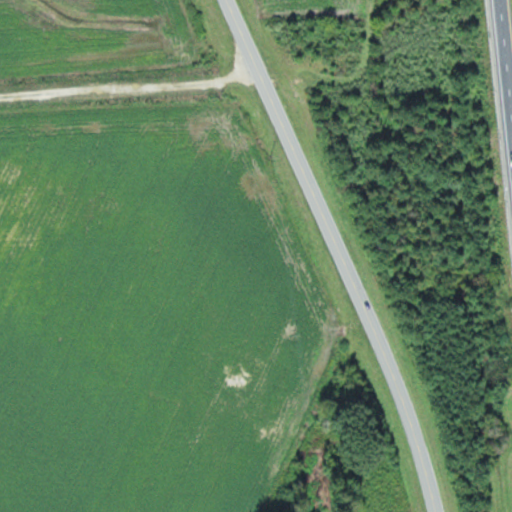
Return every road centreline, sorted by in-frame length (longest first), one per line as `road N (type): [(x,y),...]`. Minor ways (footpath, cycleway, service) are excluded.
road 1 (tertiary): [(436,511),(384,353),(226,0)]
road 2 (motorway): [(496,0),(511,151)]
